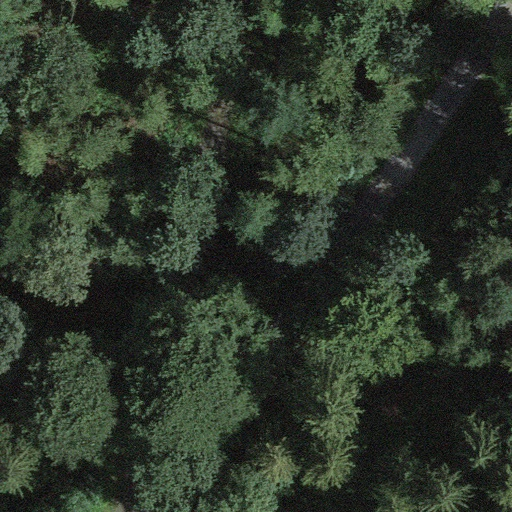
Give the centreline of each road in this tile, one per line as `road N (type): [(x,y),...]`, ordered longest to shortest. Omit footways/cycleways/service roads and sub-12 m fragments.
road 1 (track): [(188,511),(511,17)]
road 2 (track): [(243,0),(250,94),(212,281),(158,422),(160,511)]
